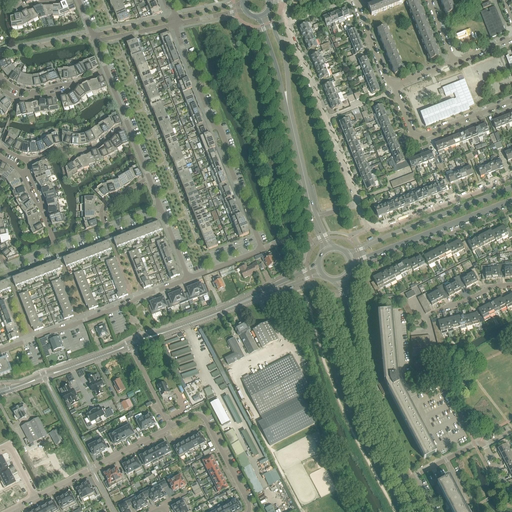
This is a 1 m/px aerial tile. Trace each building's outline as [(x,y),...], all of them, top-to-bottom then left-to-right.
[(69,12),(76,9),(72,0),(69,0),(65,3),(69,12)] [(403,3),(401,0),(385,0),(384,1),(387,9),(403,3)] [(410,0),(407,2),(413,16),(421,13),(416,0),(410,0)] [(450,0),(441,0),(440,1),(446,16),(455,12),(450,0)] [(112,7),(112,8),(113,8),(113,10),(114,9),(124,6),(122,1),(111,6),(111,7),(112,7)] [(384,1),(375,4),(368,7),(371,16),(387,9),(384,1)] [(69,12),(65,3),(59,6),(59,17),(64,15),(65,16),(70,14),(69,12)] [(158,3),(149,6),(151,11),(160,7),(160,6),(160,5),(159,5),(159,4),(158,3)] [(52,15),(50,6),(43,7),(43,6),(42,7),(45,18),(52,16),(52,15)] [(52,15),(52,16),(53,17),(59,17),(59,6),(53,6),(50,6),(52,15)] [(124,6),(114,9),(113,10),(115,14),(125,10),(124,6)] [(40,19),(45,18),(42,7),(37,8),(34,10),(39,18),(40,19)] [(160,7),(151,11),(152,16),(157,15),(156,15),(162,12),(162,11),(162,10),(161,10),(160,9),(160,7)] [(505,32),(495,7),(489,9),(490,12),(488,13),(487,13),(486,10),(480,12),(491,38),(505,33),(505,32)] [(344,19),(351,16),(353,16),(350,10),(348,11),(346,8),(340,10),(344,19)] [(33,22),(39,18),(34,10),(27,12),(33,22)] [(115,14),(116,16),(117,19),(127,15),(125,10),(115,14)] [(338,22),(344,19),(340,10),(334,13),(338,22)] [(28,24),(33,22),(27,12),(21,15),(23,27),(28,24)] [(332,24),(338,22),(334,13),(329,15),(329,16),(332,24)] [(419,31),(427,28),(421,13),(413,16),(419,31)] [(23,27),(21,15),(11,17),(12,28),(17,27),(17,28),(23,27)] [(119,23),(120,23),(125,21),(126,22),(129,21),(127,15),(117,19),(119,23)] [(323,17),(327,26),(332,24),(329,16),(329,15),(323,17)] [(301,33),(311,29),(309,23),(308,24),(307,24),(299,27),(299,28),(301,33)] [(383,46),(392,42),(386,27),(377,30),(383,46)] [(433,42),(427,28),(419,31),(425,46),(433,42)] [(314,35),(311,29),(301,33),(303,38),(304,38),(304,39),(314,35)] [(355,29),(347,32),(349,38),(357,35),(355,29)] [(162,41),(172,37),(171,36),(171,35),(171,34),(171,33),(170,33),(170,32),(164,34),(160,34),(160,35),(162,41)] [(316,41),(314,35),(304,39),(304,40),(303,40),(306,45),(316,41)] [(357,35),(349,38),(351,44),(359,40),(357,35)] [(172,37),(162,41),(164,46),(173,42),(173,40),(173,39),(172,38),(172,37)] [(127,44),(127,45),(129,48),(139,45),(137,39),(133,40),(133,41),(127,44)] [(359,40),(351,44),(354,49),(362,46),(359,40)] [(316,41),(306,45),(307,50),(308,50),(308,51),(317,47),(318,47),(316,41)] [(173,42),(164,46),(162,47),(164,51),(166,51),(175,47),(175,45),(175,44),(175,43),(174,43),(174,42),(173,42)] [(398,57),(392,42),(383,46),(389,60),(398,57)] [(439,57),(433,42),(425,46),(431,61),(439,57)] [(129,48),(130,53),(140,49),(139,45),(129,48)] [(354,49),(351,50),(353,56),(354,56),(356,55),(364,52),(362,46),(354,49)] [(175,47),(166,51),(164,51),(165,56),(168,55),(177,52),(176,50),(177,49),(177,48),(176,48),(175,47)] [(130,53),(131,55),(131,56),(131,57),(131,58),(142,53),(140,49),(130,53)] [(177,52),(168,55),(170,60),(179,56),(178,55),(179,54),(178,53),(178,52),(177,52)] [(133,60),(134,62),(144,58),(142,53),(131,58),(132,58),(132,59),(132,60),(133,60)] [(311,57),(311,58),(312,61),(313,61),(313,63),(323,59),(321,53),(319,54),(319,53),(311,57)] [(179,56),(170,60),(172,65),(181,61),(180,59),(180,58),(180,57),(179,57),(179,56)] [(366,57),(358,61),(361,66),(369,63),(366,57)] [(404,72),(398,57),(389,60),(395,75),(404,72)] [(88,60),(92,71),(98,67),(95,58),(88,60)] [(134,62),(134,63),(136,66),(146,63),(144,58),(134,62)] [(4,72),(12,65),(10,59),(0,63),(0,65),(2,69),(3,72),(4,72)] [(323,59),(313,63),(314,64),(314,65),(313,65),(315,68),(316,69),(325,65),(323,59)] [(92,71),(88,60),(83,62),(83,63),(80,64),(85,74),(92,71)] [(181,61),(172,65),(173,69),(183,66),(182,64),(182,63),(182,62),(181,61)] [(136,66),(136,67),(137,71),(148,67),(146,63),(136,66)] [(361,66),(358,67),(358,69),(361,68),(363,72),(371,69),(369,63),(361,66)] [(85,74),(80,64),(74,67),(78,78),(81,76),(85,74)] [(10,79),(16,70),(12,65),(4,72),(7,76),(9,79),(10,79)] [(68,69),(69,80),(72,79),(72,80),(78,78),(74,67),(74,65),(68,66),(69,69),(68,69)] [(316,69),(315,70),(317,73),(318,74),(328,70),(325,65),(316,69)] [(183,66),(173,69),(175,74),(185,71),(184,69),(184,68),(184,67),(184,66),(183,66)] [(55,73),(54,70),(53,67),(47,69),(47,72),(50,83),(55,81),(58,80),(59,80),(58,78),(55,73)] [(137,71),(138,72),(139,75),(149,71),(148,67),(137,71)] [(69,80),(68,69),(63,69),(63,70),(58,70),(57,70),(61,80),(69,80)] [(371,69),(363,72),(365,77),(373,74),(371,69)] [(21,73),(16,70),(10,79),(14,82),(17,84),(21,73)] [(328,70),(318,74),(319,76),(318,76),(319,80),(320,79),(320,80),(329,77),(330,76),(328,70)] [(141,80),(142,80),(151,76),(149,71),(139,75),(141,80)] [(185,71),(175,74),(177,79),(186,75),(186,73),(186,72),(185,71)] [(39,75),(44,86),(50,83),(47,72),(44,74),(44,73),(39,75)] [(26,87),(27,76),(21,73),(17,84),(22,86),(25,87),(26,87)] [(373,74),(365,77),(367,83),(375,80),(373,74)] [(44,86),(39,75),(33,76),(35,87),(40,87),(40,86),(44,86)] [(186,75),(177,79),(175,80),(177,84),(179,84),(188,80),(188,78),(188,77),(187,76),(186,75)] [(33,76),(27,76),(26,87),(31,87),(34,87),(34,88),(35,87),(33,76)] [(141,80),(143,84),(153,80),(151,76),(142,80),(141,80)] [(96,80),(98,91),(101,90),(102,90),(107,88),(103,78),(96,80)] [(98,91),(96,80),(90,81),(91,82),(87,82),(92,93),(98,91)] [(143,84),(143,85),(144,89),(155,85),(153,80),(143,84)] [(188,80),(179,84),(181,88),(192,84),(191,84),(191,83),(190,82),(190,81),(189,81),(188,80)] [(375,80),(367,83),(369,89),(378,85),(375,80)] [(470,109),(469,107),(474,104),(464,80),(442,88),(446,97),(454,93),(456,99),(420,113),(426,127),(470,109)] [(79,87),(86,95),(87,95),(92,93),(87,82),(82,85),(79,87)] [(323,87),(323,88),(324,91),(325,91),(325,92),(335,89),(333,83),(331,83),(323,87)] [(192,84),(181,88),(183,93),(192,90),(192,89),(192,88),(192,87),(192,86),(192,85),(192,84)] [(144,89),(145,90),(146,93),(156,89),(155,85),(144,89)] [(378,85),(369,89),(372,94),(380,91),(378,85)] [(75,93),(82,101),(83,101),(81,100),(86,95),(79,87),(75,93)] [(146,93),(147,94),(148,98),(158,94),(156,89),(146,93)] [(335,89),(325,92),(326,94),(325,94),(325,95),(327,98),(328,98),(337,94),(335,89)] [(183,93),(185,98),(194,94),(194,93),(194,92),(193,91),(192,90),(183,93)] [(69,97),(74,107),(79,104),(79,103),(82,101),(82,102),(82,101),(75,93),(69,97)] [(148,98),(150,102),(160,98),(158,94),(148,98)] [(185,98),(186,103),(196,99),(196,98),(196,97),(195,97),(195,96),(194,94),(185,98)] [(328,99),(327,99),(329,102),(330,104),(340,100),(337,94),(328,98),(328,99)] [(74,107),(69,97),(61,98),(64,109),(69,108),(74,107)] [(150,102),(151,104),(150,105),(150,106),(150,107),(151,107),(162,103),(160,98),(150,102)] [(188,107),(198,104),(198,103),(198,102),(197,101),(196,99),(186,103),(187,103),(185,104),(186,108),(188,107)] [(340,100),(330,104),(331,106),(330,106),(331,110),(332,109),(332,110),(341,107),(341,106),(342,106),(341,103),(345,102),(344,101),(343,99),(340,100)] [(8,111),(10,108),(12,106),(7,100),(0,105),(0,109),(1,111),(1,113),(2,115),(4,115),(5,115),(8,111)] [(48,102),(50,113),(55,112),(55,111),(60,110),(61,110),(55,100),(48,102)] [(32,104),(35,115),(41,113),(40,102),(37,103),(37,102),(32,104)] [(50,113),(48,102),(40,102),(41,113),(46,113),(46,112),(49,112),(49,113),(50,113)] [(152,109),(153,111),(163,107),(162,103),(151,107),(151,108),(152,109)] [(27,115),(24,104),(17,106),(17,109),(15,108),(14,113),(17,114),(16,117),(17,117),(22,116),(22,117),(27,115)] [(24,104),(27,115),(34,113),(35,115),(32,104),(31,104),(24,104)] [(188,107),(190,112),(200,109),(199,108),(200,107),(199,106),(198,106),(198,104),(188,107)] [(376,114),(384,111),(382,105),(378,107),(377,104),(373,106),(376,114)] [(153,111),(155,116),(165,112),(163,107),(153,111)] [(190,112),(192,117),(201,113),(202,112),(201,111),(200,110),(200,109),(190,112)] [(376,114),(378,120),(386,117),(384,111),(376,114)] [(155,116),(157,120),(167,116),(165,112),(155,116)] [(108,117),(114,127),(121,124),(117,113),(112,115),(112,116),(109,117),(108,117)] [(192,117),(194,122),(203,118),(203,117),(203,116),(202,115),(201,113),(192,117)] [(157,120),(157,121),(159,125),(169,121),(167,116),(157,120)] [(114,127),(108,117),(109,119),(103,122),(109,132),(114,127)] [(378,120),(381,126),(389,122),(386,117),(378,120)] [(509,130),(504,117),(497,120),(501,127),(505,126),(508,131),(509,130)] [(196,126),(205,123),(205,122),(205,121),(205,120),(204,120),(203,118),(194,122),(192,123),(193,127),(196,126)] [(342,128),(354,123),(353,122),(349,123),(348,119),(339,122),(342,128)] [(109,132),(103,122),(98,125),(99,126),(96,127),(95,127),(103,136),(109,132)] [(381,126),(383,131),(391,128),(389,122),(381,126)] [(196,126),(198,131),(207,128),(207,127),(207,126),(207,125),(206,125),(205,123),(196,126)] [(354,123),(342,128),(344,133),(352,130),(350,126),(354,124),(354,123)] [(480,126),(485,140),(487,139),(486,137),(487,137),(486,133),(489,132),(486,124),(480,126)] [(160,129),(161,130),(162,134),(172,130),(170,125),(160,129)] [(474,129),(477,137),(482,135),(484,140),(485,140),(480,126),(474,129)] [(103,136),(95,127),(91,131),(96,141),(98,139),(99,139),(103,136)] [(207,128),(198,131),(200,136),(209,133),(209,132),(209,131),(209,130),(208,130),(208,129),(207,128)] [(383,131),(385,137),(393,134),(391,128),(383,131)] [(346,139),(358,134),(357,133),(356,134),(354,129),(352,130),(344,133),(346,139)] [(469,131),(474,144),(475,144),(473,138),(477,137),(474,129),(469,131)] [(162,134),(164,138),(174,134),(172,130),(162,134)] [(91,131),(85,134),(87,145),(88,145),(91,144),(96,141),(91,131)] [(474,144),(469,131),(463,133),(466,141),(469,140),(471,145),(474,144)] [(69,146),(73,135),(68,133),(68,134),(63,132),(62,132),(62,136),(62,140),(62,143),(63,143),(69,146)] [(11,148),(18,140),(14,136),(14,137),(9,133),(5,144),(11,148)] [(47,137),(53,146),(60,144),(57,133),(52,135),(47,137)] [(116,137),(123,146),(129,143),(124,133),(119,135),(116,137)] [(457,135),(463,149),(464,148),(462,143),(466,141),(463,133),(457,135)] [(85,134),(79,135),(78,147),(79,147),(79,146),(82,146),(87,145),(85,134)] [(164,138),(164,139),(166,143),(176,139),(174,134),(164,138)] [(202,143),(213,138),(212,138),(212,137),(211,136),(210,135),(210,134),(198,138),(200,143),(202,143)] [(358,134),(346,139),(349,145),(357,141),(355,137),(359,136),(358,134)] [(385,137),(387,143),(396,139),(393,134),(385,137)] [(53,146),(47,137),(45,135),(41,138),(41,140),(45,151),(46,151),(48,149),(49,149),(53,146)] [(79,135),(73,135),(69,146),(73,146),(78,147),(79,135)] [(463,149),(457,135),(452,137),(455,146),(459,144),(461,149),(463,149)] [(18,140),(11,148),(14,150),(19,153),(24,142),(25,139),(20,137),(18,140)] [(111,142),(116,149),(118,151),(117,150),(123,146),(116,137),(111,142)] [(446,140),(451,153),(453,153),(450,147),(455,146),(452,137),(446,140)] [(213,138),(202,143),(200,143),(202,148),(215,143),(214,142),(213,140),(213,138)] [(166,143),(167,147),(177,143),(176,139),(166,143)] [(387,143),(390,148),(398,145),(396,139),(387,143)] [(41,140),(36,143),(37,154),(40,153),(45,151),(41,140)] [(351,150),(363,146),(362,144),(361,145),(359,140),(357,141),(349,145),(351,150)] [(451,153),(446,140),(440,142),(444,150),(448,148),(450,154),(451,153)] [(28,154),(30,143),(24,142),(19,153),(23,153),(23,154),(28,154)] [(105,145),(110,156),(115,153),(114,153),(117,151),(118,152),(118,151),(116,149),(111,142),(105,145)] [(444,150),(440,142),(435,144),(439,155),(442,154),(441,151),(444,150)] [(36,143),(30,143),(28,154),(31,154),(37,154),(36,143)] [(167,147),(169,152),(179,148),(177,143),(167,147)] [(206,152),(215,148),(215,147),(215,146),(215,144),(215,143),(202,148),(204,153),(206,152)] [(110,156),(105,145),(99,150),(104,161),(104,160),(104,159),(110,156)] [(390,148),(392,154),(400,151),(398,145),(390,148)] [(363,146),(351,150),(353,156),(361,153),(360,150),(364,148),(363,146)] [(169,152),(170,154),(170,155),(170,156),(181,152),(179,148),(169,152)] [(215,148),(206,152),(208,157),(218,153),(217,152),(217,151),(216,151),(216,150),(215,148)] [(104,161),(99,150),(92,152),(95,163),(101,162),(100,161),(104,160),(104,161)] [(400,151),(392,154),(393,157),(390,158),(391,161),(402,156),(400,151)] [(439,165),(437,158),(434,160),(431,151),(425,154),(428,162),(434,160),(436,166),(439,165)] [(92,152),(86,156),(89,167),(89,165),(95,163),(92,152)] [(172,158),(173,161),(183,157),(181,152),(170,156),(170,157),(171,158),(172,158)] [(218,153),(208,157),(210,162),(219,158),(218,156),(218,155),(218,154),(218,153)] [(355,162),(367,157),(367,156),(363,157),(361,153),(353,156),(355,162)] [(423,164),(428,162),(425,154),(419,156),(423,164)] [(89,167),(86,156),(81,158),(77,159),(83,169),(89,167)] [(395,166),(397,165),(400,164),(402,163),(405,162),(402,156),(391,161),(394,166),(395,166)] [(420,165),(423,164),(419,156),(414,158),(417,166),(418,169),(419,168),(421,168),(420,165)] [(492,157),(498,170),(503,168),(500,158),(497,160),(496,158),(495,158),(495,156),(492,157)] [(173,161),(174,165),(184,161),(183,157),(173,161)] [(367,157),(355,162),(358,168),(366,164),(364,160),(368,159),(367,157)] [(498,170),(492,157),(491,158),(492,160),(491,160),(492,164),(489,165),(492,173),(498,170)] [(219,158),(210,162),(211,166),(221,162),(221,161),(220,160),(219,158)] [(417,166),(414,158),(408,160),(408,161),(410,166),(411,169),(417,166)] [(83,169),(77,159),(72,164),(78,174),(77,172),(83,169)] [(34,174),(45,172),(47,171),(48,171),(47,166),(43,167),(42,162),(42,161),(32,167),(34,174)] [(174,165),(175,166),(176,169),(186,165),(184,161),(174,165)] [(492,173),(489,165),(485,167),(482,161),(481,162),(486,175),(492,173)] [(221,162),(211,166),(209,167),(211,172),(213,171),(223,167),(222,166),(222,165),(222,164),(222,163),(221,162)] [(486,175),(481,162),(480,162),(482,168),(477,170),(481,177),(486,175)] [(360,173),(372,168),(371,167),(370,168),(368,163),(366,164),(358,168),(360,173)] [(462,164),(467,177),(473,175),(470,167),(466,169),(464,163),(462,164)] [(78,174),(72,164),(66,168),(68,179),(73,176),(73,177),(78,174)] [(467,177),(462,164),(461,164),(463,170),(459,171),(462,179),(467,177)] [(176,169),(178,174),(188,170),(186,165),(176,169)] [(462,179),(459,171),(455,173),(453,165),(450,166),(451,168),(456,181),(462,179)] [(7,166),(2,177),(1,179),(5,182),(6,180),(14,172),(10,168),(9,169),(7,166)] [(129,169),(135,179),(141,176),(137,166),(132,168),(132,169),(129,170),(129,169)] [(223,167),(213,171),(215,176),(225,172),(225,171),(224,170),(223,169),(223,167)] [(372,168),(360,173),(362,179),(370,176),(369,171),(372,170),(372,168)] [(456,181),(451,168),(449,169),(450,171),(446,173),(447,176),(450,184),(456,181)] [(135,179),(129,169),(129,171),(124,175),(129,184),(130,184),(135,179)] [(178,174),(178,175),(180,178),(190,174),(188,170),(178,174)] [(45,172),(34,174),(35,177),(37,182),(47,178),(50,177),(47,171),(45,172)] [(14,172),(6,180),(10,186),(19,179),(16,175),(14,172)] [(225,172),(215,176),(217,181),(226,177),(226,175),(226,174),(226,173),(225,173),(225,172)] [(180,178),(180,179),(181,183),(192,179),(190,174),(180,178)] [(129,184),(124,175),(118,178),(121,189),(125,187),(129,184)] [(373,175),(370,176),(362,179),(365,185),(376,180),(376,178),(374,179),(373,175)] [(226,177),(217,181),(215,181),(217,186),(219,185),(229,181),(228,180),(228,179),(227,179),(226,177)] [(435,178),(436,181),(441,193),(446,191),(442,180),(439,181),(437,177),(435,178)] [(47,178),(37,182),(37,183),(42,188),(52,183),(53,183),(50,178),(48,179),(47,178)] [(112,182),(115,193),(115,192),(121,189),(118,178),(119,180),(112,182)] [(13,192),(22,186),(19,179),(20,179),(19,179),(10,186),(14,191),(13,192)] [(181,183),(182,184),(183,187),(193,183),(192,179),(181,183)] [(367,190),(368,190),(371,189),(375,187),(375,188),(378,187),(378,182),(377,181),(376,180),(365,185),(367,190)] [(229,181),(219,185),(221,190),(230,187),(229,185),(229,184),(229,183),(229,182),(229,181)] [(441,193),(436,181),(434,182),(436,185),(432,187),(435,195),(441,193)] [(115,193),(112,182),(107,183),(107,184),(102,185),(101,185),(108,195),(108,194),(115,193)] [(52,183),(42,188),(43,195),(54,192),(53,187),(52,187),(52,184),(52,183)] [(183,187),(183,188),(185,192),(195,188),(193,183),(183,187)] [(108,195),(101,185),(97,189),(95,191),(94,191),(102,199),(108,195)] [(425,186),(429,197),(435,195),(432,187),(427,189),(426,185),(425,186)] [(15,198),(25,194),(24,189),(23,189),(22,186),(13,192),(15,198)] [(429,197),(425,186),(423,186),(424,190),(420,191),(423,200),(429,197)] [(223,195),(233,191),(232,191),(232,190),(232,189),(231,189),(231,188),(230,187),(221,190),(223,195)] [(185,192),(185,193),(187,196),(197,192),(195,188),(185,192)] [(423,200),(420,191),(416,193),(414,189),(413,190),(418,202),(423,200)] [(418,202),(413,190),(412,191),(412,192),(409,193),(408,194),(409,196),(412,204),(418,202)] [(233,191),(223,195),(220,196),(222,201),(225,200),(234,196),(233,194),(233,193),(233,192),(233,191)] [(57,192),(54,192),(43,195),(47,202),(58,199),(59,198),(57,192)] [(187,196),(187,197),(188,201),(199,197),(197,192),(187,196)] [(19,206),(29,201),(25,194),(15,198),(15,199),(15,198),(17,201),(16,202),(19,206)] [(406,206),(402,194),(400,195),(402,199),(397,200),(401,208),(406,206)] [(412,204),(409,196),(405,197),(403,194),(402,194),(406,206),(412,204)] [(234,196),(225,200),(222,201),(224,205),(236,201),(236,200),(236,199),(235,199),(235,198),(234,196)] [(188,201),(189,203),(189,204),(189,205),(189,206),(200,201),(199,197),(188,201)] [(401,208),(397,200),(396,198),(392,199),(392,198),(390,199),(395,211),(401,208)] [(49,209),(60,208),(60,207),(59,207),(59,204),(58,199),(47,202),(49,209)] [(395,211),(390,199),(388,200),(389,203),(386,205),(389,213),(395,211)] [(25,213),(34,206),(29,201),(19,206),(19,207),(20,206),(22,209),(21,209),(25,213)] [(191,208),(192,210),(202,206),(200,201),(189,206),(190,206),(190,207),(191,208)] [(228,209),(238,206),(237,204),(237,203),(237,202),(237,201),(236,201),(224,205),(226,210),(228,209)] [(384,215),(379,203),(378,204),(379,207),(375,209),(377,213),(376,214),(377,216),(378,216),(378,217),(384,215)] [(389,213),(386,205),(382,206),(380,203),(379,203),(384,215),(389,213)] [(25,213),(27,219),(38,214),(35,209),(34,206),(25,213)] [(192,210),(192,211),(194,214),(204,210),(202,206),(192,210)] [(238,206),(228,209),(226,210),(228,215),(230,214),(240,210),(240,209),(239,208),(238,207),(238,206)] [(50,218),(61,214),(60,208),(49,209),(49,214),(50,218)] [(194,214),(194,215),(196,219),(206,215),(204,210),(194,214)] [(240,210),(230,214),(228,215),(230,220),(232,219),(241,215),(241,213),(241,212),(241,211),(240,211),(240,210)] [(38,214),(27,219),(28,225),(40,223),(39,218),(38,218),(38,215),(38,214)] [(61,214),(50,218),(52,224),(52,225),(63,223),(63,222),(62,219),(61,214)] [(196,219),(197,223),(207,219),(206,215),(196,219)] [(241,215),(232,219),(230,220),(232,224),(234,224),(245,219),(244,218),(243,217),(241,215)] [(94,219),(83,219),(83,220),(85,225),(87,230),(97,226),(94,219)] [(197,223),(198,224),(199,228),(209,224),(207,219),(197,223)] [(246,221),(245,219),(234,224),(236,228),(247,224),(246,222),(246,221)] [(162,231),(159,221),(153,222),(149,224),(153,234),(162,231)] [(40,223),(28,225),(29,225),(31,230),(33,235),(43,229),(40,223)] [(149,224),(146,225),(140,228),(144,238),(153,234),(149,224)] [(199,228),(201,232),(211,228),(209,224),(199,228)] [(248,225),(247,224),(236,228),(238,233),(248,229),(248,227),(248,225)] [(497,229),(502,239),(508,236),(509,238),(511,236),(511,234),(508,228),(505,230),(503,226),(497,229)] [(140,228),(135,230),(131,231),(135,241),(144,238),(140,228)] [(201,232),(201,233),(203,237),(213,233),(211,228),(201,232)] [(248,229),(238,233),(240,238),(249,234),(249,232),(249,231),(248,229)] [(492,232),(496,240),(497,242),(502,239),(497,229),(492,232)] [(484,234),(490,243),(496,240),(492,232),(491,230),(484,234)] [(131,231),(127,233),(122,234),(126,244),(135,241),(131,231)] [(203,237),(204,241),(214,237),(213,233),(203,237)] [(113,238),(116,245),(117,248),(126,244),(122,234),(113,238)] [(490,243),(484,234),(479,237),(484,246),(490,243)] [(8,236),(0,237),(0,246),(9,242),(8,236)] [(204,241),(205,242),(206,246),(216,242),(214,237),(204,241)] [(473,240),(478,249),(484,246),(479,237),(473,240)] [(157,242),(158,247),(168,244),(166,239),(165,239),(157,242)] [(99,244),(103,254),(112,250),(108,240),(103,242),(99,244)] [(453,243),(459,253),(464,250),(466,253),(469,251),(465,242),(461,244),(459,240),(453,243)] [(475,251),(478,249),(473,240),(467,243),(473,252),(475,251)] [(9,242),(0,246),(0,248),(1,252),(2,251),(3,255),(12,247),(9,242)] [(208,250),(209,250),(218,246),(216,242),(206,246),(208,250)] [(447,244),(453,256),(459,253),(453,243),(448,246),(447,244)] [(90,247),(90,249),(94,257),(103,254),(99,244),(90,247)] [(441,247),(446,257),(452,254),(453,256),(447,244),(441,247)] [(12,247),(3,255),(6,257),(8,260),(19,256),(18,256),(15,252),(15,251),(12,247)] [(94,257),(90,249),(90,247),(81,250),(85,261),(94,257)] [(446,257),(441,247),(435,250),(441,260),(446,257)] [(72,254),(73,256),(76,264),(85,261),(81,250),(76,252),(72,254)] [(139,255),(138,250),(129,253),(130,258),(139,255)] [(429,253),(435,263),(438,261),(441,260),(435,250),(429,253)] [(435,263),(429,253),(424,256),(429,266),(435,263)] [(76,264),(73,256),(72,254),(63,258),(67,268),(76,264)] [(272,265),(274,265),(275,265),(275,264),(276,264),(271,254),(262,258),(264,263),(265,262),(268,267),(272,265)] [(414,259),(419,268),(425,265),(420,255),(414,259)] [(48,263),(52,273),(61,270),(60,267),(62,267),(59,259),(48,263)] [(115,259),(106,262),(108,267),(117,263),(115,259)] [(413,271),(419,268),(414,259),(408,261),(413,271)] [(413,271),(408,261),(407,260),(401,263),(406,273),(412,270),(413,271)] [(40,268),(43,277),(52,273),(48,263),(39,267),(40,268)] [(256,270),(259,269),(256,263),(252,265),(253,266),(247,269),(245,266),(239,269),(244,278),(257,273),(256,270)] [(401,276),(406,273),(401,263),(396,266),(401,276)] [(492,279),(499,279),(499,276),(502,276),(500,265),(496,265),(497,268),(491,269),(492,279)] [(505,278),(511,278),(511,267),(505,268),(505,265),(500,265),(502,276),(505,276),(505,278)] [(390,269),(395,279),(396,281),(397,281),(402,278),(401,276),(396,266),(390,269)] [(43,277),(40,268),(39,267),(30,270),(34,280),(43,277)] [(486,280),(492,279),(491,269),(486,269),(485,267),(481,267),(482,280),(483,280),(482,278),(485,278),(486,280)] [(467,276),(472,285),(478,282),(477,280),(480,279),(481,280),(474,268),(471,270),(472,273),(467,276)] [(384,272),(389,282),(390,284),(396,281),(395,279),(390,269),(384,272)] [(21,274),(22,275),(25,283),(34,280),(30,270),(21,274)] [(76,279),(85,276),(83,271),(74,274),(76,279)] [(169,274),(171,281),(174,279),(174,278),(180,275),(178,271),(169,274)] [(378,275),(384,285),(385,287),(390,284),(389,282),(384,272),(378,275)] [(25,283),(22,275),(21,274),(12,277),(16,287),(25,283)] [(384,285),(378,275),(373,278),(374,281),(371,283),(376,292),(380,290),(378,287),(384,285)] [(457,278),(463,288),(465,286),(466,288),(472,285),(467,276),(462,278),(461,275),(457,278)] [(141,280),(139,280),(141,285),(142,285),(143,284),(144,284),(147,283),(148,282),(150,281),(148,277),(145,278),(141,280)] [(213,284),(215,288),(216,287),(218,290),(221,289),(222,290),(223,289),(224,288),(224,287),(219,277),(213,280),(215,283),(213,284)] [(450,285),(455,294),(461,291),(460,289),(463,288),(457,278),(454,279),(455,282),(450,285)] [(0,281),(0,288),(1,293),(11,289),(7,279),(0,281)] [(53,288),(62,284),(60,280),(52,283),(53,288)] [(151,288),(151,287),(153,286),(151,281),(150,281),(148,282),(147,283),(144,284),(143,284),(142,285),(144,289),(146,288),(148,288),(148,289),(151,288)] [(194,286),(198,298),(208,294),(204,285),(201,286),(200,283),(197,284),(197,285),(194,286)] [(440,287),(445,297),(448,295),(449,297),(455,294),(450,285),(445,287),(444,284),(440,287)] [(198,298),(194,286),(191,287),(190,286),(187,288),(189,293),(186,294),(189,301),(198,298)] [(433,294),(438,303),(444,300),(443,298),(445,297),(440,287),(437,288),(438,291),(433,294)] [(189,301),(186,294),(184,295),(182,290),(178,291),(178,292),(175,293),(179,302),(180,305),(189,301)] [(121,298),(122,300),(125,299),(124,297),(128,295),(126,291),(118,294),(118,293),(117,294),(119,299),(121,298)] [(415,295),(413,291),(406,295),(408,299),(415,295)] [(21,300),(30,297),(28,292),(20,296),(20,295),(19,296),(21,300)] [(179,302),(175,293),(172,294),(172,293),(169,295),(171,300),(168,301),(171,308),(174,307),(173,305),(179,302)] [(438,303),(433,294),(428,296),(427,293),(423,295),(424,298),(426,301),(427,303),(428,305),(431,304),(432,306),(438,303)] [(502,299),(506,308),(507,310),(511,307),(511,304),(508,296),(502,299)] [(157,300),(161,309),(167,307),(168,309),(171,308),(168,301),(165,302),(163,297),(160,298),(160,299),(157,300)] [(93,298),(84,302),(86,306),(87,306),(95,303),(95,302),(93,298)] [(506,308),(502,299),(501,298),(495,301),(500,311),(506,308)] [(161,309),(157,300),(154,301),(154,300),(150,302),(151,305),(148,306),(152,315),(162,312),(161,309)] [(489,304),(495,314),(500,311),(495,301),(489,304)] [(94,310),(97,309),(96,308),(98,307),(96,302),(95,302),(95,303),(87,306),(89,310),(93,309),(94,310)] [(484,307),(489,317),(495,314),(489,304),(484,307)] [(489,317),(484,307),(478,310),(484,322),(490,319),(489,317)] [(425,459),(432,455),(435,454),(435,453),(436,453),(401,386),(398,380),(392,311),(390,311),(379,312),(385,380),(378,384),(384,395),(390,392),(425,459)] [(66,319),(67,321),(70,320),(69,318),(73,316),(72,312),(64,315),(64,314),(62,315),(64,320),(66,319)] [(470,315),(473,326),(479,325),(476,314),(470,315)] [(447,331),(445,320),(440,321),(439,315),(436,316),(437,318),(436,319),(431,320),(432,323),(438,322),(439,325),(439,328),(440,330),(441,332),(447,331)] [(457,317),(460,327),(466,326),(464,317),(463,315),(457,317)] [(473,326),(470,315),(464,317),(466,326),(466,328),(473,326)] [(460,327),(457,317),(451,318),(453,329),(460,327)] [(453,329),(451,318),(445,320),(447,331),(453,329)] [(39,319),(30,323),(31,325),(32,328),(33,327),(40,324),(40,323),(39,319)] [(241,324),(239,325),(238,326),(237,325),(235,326),(235,327),(234,328),(239,336),(240,336),(249,354),(258,350),(248,331),(250,330),(246,322),(241,324)] [(269,322),(253,330),(262,348),(278,340),(269,322)] [(39,332),(42,331),(41,329),(43,328),(41,323),(40,323),(40,324),(33,327),(34,332),(38,330),(39,332)] [(97,333),(98,332),(100,337),(108,334),(106,330),(107,329),(106,326),(105,326),(103,324),(99,325),(99,326),(96,327),(97,329),(96,330),(97,333)] [(12,340),(12,342),(15,341),(15,339),(19,338),(17,333),(9,336),(8,336),(10,341),(12,340)] [(65,349),(64,348),(60,336),(59,336),(59,337),(57,338),(56,335),(52,336),(52,337),(53,339),(50,340),(53,348),(55,353),(62,351),(62,350),(65,349)] [(47,341),(45,338),(39,340),(44,355),(48,353),(45,345),(47,344),(46,342),(47,341)] [(220,360),(221,361),(225,359),(229,365),(244,357),(234,338),(227,342),(233,353),(225,358),(225,357),(220,360)] [(292,355),(290,356),(243,381),(263,420),(258,423),(269,445),(314,422),(301,395),(309,391),(310,390),(306,383),(296,363),(292,355)] [(0,375),(10,371),(6,360),(0,362),(0,375)] [(81,370),(77,372),(80,378),(84,376),(82,372),(86,371),(85,371),(85,369),(81,370)] [(95,376),(88,379),(90,384),(89,385),(90,386),(91,388),(102,383),(104,382),(102,378),(100,379),(97,374),(95,376)] [(115,386),(114,387),(118,394),(125,390),(119,379),(113,382),(115,386)] [(102,383),(91,388),(92,391),(93,392),(94,391),(96,397),(103,393),(101,388),(104,386),(102,384),(102,383)] [(158,386),(159,390),(161,393),(160,393),(161,396),(161,395),(162,396),(163,400),(172,396),(171,392),(169,393),(166,383),(162,385),(161,383),(158,385),(158,386)] [(69,385),(60,390),(62,395),(64,399),(75,393),(74,390),(73,389),(72,390),(69,385)] [(206,397),(209,403),(216,400),(210,387),(204,390),(207,397),(206,397)] [(75,393),(64,399),(66,402),(68,407),(78,402),(76,397),(77,396),(76,395),(75,393)] [(125,410),(129,408),(133,406),(129,399),(121,403),(125,410)] [(230,422),(218,400),(210,404),(222,426),(230,422)] [(22,406),(13,411),(15,415),(14,417),(15,419),(17,420),(18,420),(18,421),(19,421),(20,422),(23,420),(23,419),(27,416),(24,410),(26,409),(24,405),(22,406)] [(100,417),(105,415),(107,419),(114,415),(110,409),(104,412),(101,407),(96,410),(96,409),(90,412),(91,413),(86,415),(90,423),(95,420),(95,421),(97,424),(102,421),(100,418),(101,418),(100,417)] [(155,424),(150,415),(144,418),(143,417),(148,427),(149,427),(150,428),(153,426),(153,425),(155,424)] [(148,427),(143,417),(136,420),(142,431),(144,429),(145,430),(148,429),(147,428),(148,427)] [(21,427),(30,444),(47,435),(38,418),(21,427)] [(134,435),(129,424),(122,427),(128,438),(129,437),(129,438),(132,437),(132,436),(134,435)] [(128,438),(122,427),(123,429),(117,432),(116,431),(121,441),(122,441),(123,442),(126,440),(125,439),(128,438)] [(50,434),(53,439),(56,445),(63,442),(57,430),(50,434)] [(121,441),(116,431),(109,434),(114,445),(117,444),(120,443),(120,442),(121,441)] [(197,436),(194,437),(199,446),(205,442),(203,437),(202,438),(199,433),(196,435),(197,436)] [(107,449),(101,437),(94,441),(100,452),(101,452),(102,452),(105,451),(105,450),(107,449)] [(192,437),(189,438),(194,448),(199,446),(194,437),(192,438),(192,437)] [(194,448),(189,438),(186,440),(186,441),(184,442),(189,451),(194,448)] [(100,452),(94,441),(95,442),(88,445),(94,456),(96,454),(97,455),(100,454),(99,453),(100,452)] [(182,442),(179,444),(185,456),(185,454),(189,452),(189,451),(184,442),(182,443),(182,442)] [(160,446),(164,456),(171,452),(166,443),(164,444),(163,443),(160,445),(161,446),(160,446)] [(180,458),(185,456),(179,444),(176,445),(176,446),(174,447),(180,458)] [(499,455),(509,450),(506,444),(498,449),(500,452),(498,453),(499,455)] [(165,458),(160,446),(158,447),(158,446),(155,448),(153,450),(159,461),(165,458)] [(70,450),(61,455),(66,465),(76,460),(70,450)] [(159,461),(153,450),(151,451),(150,450),(147,452),(148,452),(147,453),(153,465),(157,462),(159,461)] [(504,460),(511,455),(509,450),(499,455),(501,458),(502,457),(504,460)] [(153,465),(147,453),(145,454),(145,453),(142,454),(142,455),(140,456),(145,466),(151,462),(152,465),(153,465)] [(204,467),(214,462),(213,460),(214,459),(213,456),(211,457),(203,461),(205,466),(204,467)] [(142,470),(136,458),(134,460),(133,459),(130,460),(131,461),(130,462),(136,473),(142,470)] [(55,471),(49,461),(38,467),(43,477),(55,471)] [(136,473),(130,462),(129,462),(128,461),(125,463),(126,464),(123,465),(128,475),(134,471),(135,473),(136,473)] [(204,467),(207,472),(218,467),(216,464),(214,462),(204,467)] [(5,463),(0,465),(0,474),(9,469),(8,467),(9,467),(7,464),(6,464),(5,463)] [(207,472),(210,477),(220,472),(219,470),(219,469),(218,467),(207,472)] [(116,468),(112,470),(113,470),(111,471),(110,471),(117,484),(123,481),(126,479),(123,473),(120,475),(117,468),(116,469),(116,468)] [(9,469),(0,474),(0,478),(1,480),(0,481),(1,482),(12,476),(12,475),(12,474),(11,471),(10,472),(9,470),(9,469)] [(275,469),(264,475),(269,486),(280,480),(281,480),(275,469)] [(117,484),(110,471),(109,471),(109,470),(105,472),(106,473),(104,474),(108,481),(105,482),(108,489),(112,487),(111,486),(117,484)] [(210,477),(212,482),(223,477),(222,474),(221,474),(220,472),(210,477)] [(186,486),(180,475),(175,478),(174,477),(180,489),(181,489),(185,487),(186,486)] [(12,476),(1,482),(4,489),(16,483),(14,480),(15,480),(14,477),(13,477),(12,476)] [(180,489),(174,477),(168,480),(173,491),(174,491),(174,492),(178,490),(177,489),(179,488),(180,489)] [(214,488),(225,482),(224,480),(225,480),(223,477),(212,482),(212,483),(214,482),(216,487),(214,488)] [(469,511),(471,511),(468,507),(467,507),(451,477),(449,478),(439,483),(445,494),(443,495),(447,504),(449,503),(453,511),(469,511)] [(99,495),(95,488),(92,489),(91,486),(88,482),(87,483),(87,482),(83,484),(82,485),(89,498),(95,495),(96,497),(99,495)] [(165,497),(161,490),(164,488),(161,482),(157,484),(158,485),(153,488),(159,500),(165,497)] [(226,484),(225,482),(214,488),(217,493),(229,487),(227,484),(226,484)] [(200,489),(197,483),(190,486),(194,492),(200,489)] [(89,498),(82,485),(82,486),(81,487),(80,486),(77,488),(77,489),(78,493),(80,495),(77,497),(81,505),(84,503),(83,500),(88,497),(89,498)] [(159,500),(153,488),(148,491),(147,489),(144,491),(147,497),(150,495),(153,502),(154,501),(154,502),(158,501),(157,500),(159,499),(159,500)] [(148,505),(144,498),(147,497),(144,491),(141,492),(141,494),(136,497),(142,508),(143,508),(142,508),(144,507),(144,508),(147,506),(147,505),(148,505)] [(76,504),(70,492),(68,494),(67,493),(64,494),(65,495),(64,496),(70,507),(76,504)] [(70,507),(64,496),(62,496),(59,497),(59,498),(57,499),(63,511),(70,507)] [(142,508),(136,497),(131,499),(130,498),(127,499),(130,506),(133,504),(137,511),(142,508)] [(129,511),(127,507),(130,506),(127,499),(124,501),(125,502),(119,505),(121,509),(120,510),(121,511),(129,511)] [(174,511),(175,511),(188,506),(185,500),(172,507),(174,511)] [(231,502),(236,511),(238,511),(239,511),(242,510),(241,507),(241,506),(239,502),(238,502),(237,500),(232,503),(231,502)] [(58,511),(59,511),(53,501),(51,502),(50,502),(47,503),(48,504),(47,505),(50,511),(58,511)] [(226,504),(230,511),(236,511),(231,502),(226,504)]
